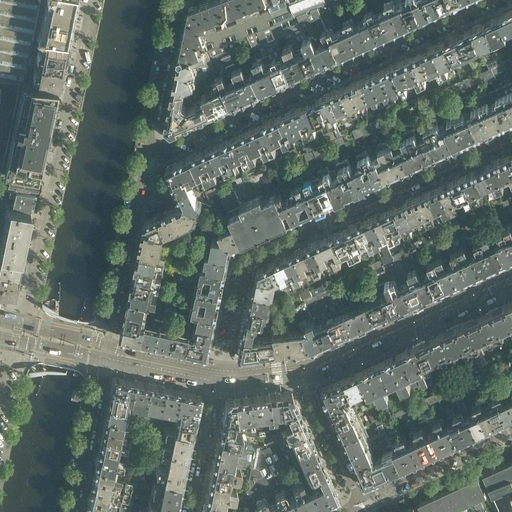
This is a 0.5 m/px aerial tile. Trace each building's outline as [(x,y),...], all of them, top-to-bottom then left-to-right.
[(74,0),(0,0),(0,78),(24,81),(33,35),(41,36),(66,40),(74,0)] [(275,24),(266,0),(207,0),(189,7),(189,9),(178,61),(207,50),(236,39),(257,31),(275,24)] [(266,0),(275,24),(281,22),(288,19),(295,16),(290,3),(288,0),(266,0)] [(324,0),(298,0),(290,3),(295,16),(297,15),(308,11),(311,10),(317,7),(326,4),(324,0)] [(410,23),(402,5),(402,4),(395,7),(394,5),(396,5),(393,0),(389,2),(400,28),(410,23)] [(421,18),(412,0),(407,0),(407,1),(410,1),(402,5),(410,23),(421,18)] [(431,14),(425,0),(412,0),(421,18),(431,14)] [(441,9),(436,0),(425,0),(431,14),(441,9)] [(451,4),(449,0),(436,0),(441,9),(451,4)] [(400,28),(389,2),(384,4),(386,8),(388,8),(389,9),(382,13),(390,32),(400,28)] [(320,64),(308,37),(303,27),(313,23),(322,19),(317,7),(311,10),(315,18),(312,20),(308,11),(297,15),(299,21),(291,25),(310,68),(320,64)] [(511,28),(511,9),(511,8),(505,11),(506,13),(497,16),(504,32),(511,28)] [(390,32),(382,13),(374,16),(373,14),(375,14),(373,9),(369,11),(380,37),(390,32)] [(380,37),(369,11),(363,14),(365,18),(367,17),(368,19),(361,22),(369,42),(380,37)] [(504,32),(497,16),(484,23),(492,41),(506,35),(504,32)] [(324,24),(322,19),(313,23),(315,28),(324,24)] [(369,42),(361,22),(353,26),(352,24),(354,23),(352,19),(348,21),(359,46),(369,42)] [(359,46),(348,21),(343,23),(345,27),(347,26),(348,28),(340,32),(349,51),(359,46)] [(281,22),(275,24),(281,37),(285,35),(289,45),(288,46),(301,73),(310,68),(291,25),(284,29),(281,22)] [(492,41),(484,23),(471,28),(479,47),(492,41)] [(280,38),(281,37),(275,24),(257,31),(280,82),(290,77),(282,60),(281,57),(280,54),(278,48),(278,46),(278,45),(278,44),(278,42),(278,41),(279,40),(279,39),(280,38)] [(339,56),(327,30),(326,28),(322,31),(326,40),(322,42),(329,60),(339,56)] [(349,51),(340,32),(333,35),(332,33),(333,32),(331,28),(327,30),(339,56),(349,51)] [(479,47),(471,28),(457,35),(466,53),(479,47)] [(280,82),(267,55),(257,31),(247,35),(254,51),(260,48),(264,56),(257,59),(270,87),(280,82)] [(329,60),(322,42),(317,45),(312,35),(308,37),(320,64),(329,60)] [(466,53),(457,35),(444,41),(452,59),(466,53)] [(68,50),(70,41),(66,40),(41,36),(40,41),(45,42),(44,46),(68,50)] [(252,74),(236,39),(207,50),(216,69),(219,77),(232,104),(260,91),(252,74)] [(452,59),(444,41),(431,46),(444,73),(450,70),(446,62),(452,59)] [(66,59),(68,50),(44,46),(43,51),(38,50),(37,54),(66,59)] [(301,73),(288,46),(283,48),(288,57),(282,60),(290,77),(301,73)] [(444,73),(431,46),(419,52),(427,71),(434,68),(438,76),(444,73)] [(206,73),(216,69),(207,50),(178,61),(171,92),(185,87),(208,78),(206,73)] [(429,73),(419,52),(410,56),(422,82),(426,81),(424,76),(429,73)] [(64,68),(66,59),(37,54),(37,59),(41,60),(40,64),(64,68)] [(422,82),(410,56),(400,60),(408,77),(414,74),(414,76),(418,84),(422,82)] [(502,63),(499,56),(486,62),(489,68),(502,63)] [(511,65),(511,59),(511,58),(503,62),(504,63),(506,68),(511,65)] [(270,87),(257,59),(253,61),(257,71),(252,74),(260,91),(270,87)] [(408,77),(400,60),(390,65),(399,83),(402,91),(407,89),(403,81),(401,80),(408,77)] [(494,74),(506,68),(504,63),(491,69),(494,74)] [(62,76),(64,68),(40,64),(39,69),(35,68),(34,73),(62,76)] [(399,83),(390,65),(380,69),(389,88),(391,87),(393,91),(395,92),(397,91),(395,85),(399,83)] [(389,88),(380,69),(371,74),(379,92),(382,90),(385,96),(388,95),(388,93),(387,89),(389,88)] [(482,80),(494,74),(491,69),(479,74),(482,80)] [(60,86),(62,76),(34,73),(33,77),(37,78),(37,82),(56,85),(60,86)] [(379,92),(371,74),(360,79),(368,97),(371,96),(373,100),(375,101),(378,100),(375,94),(379,92)] [(469,85),(482,80),(479,74),(467,80),(469,85)] [(232,104),(219,77),(214,79),(218,88),(213,90),(222,108),(232,104)] [(55,90),(56,85),(37,82),(24,81),(0,78),(0,174),(10,176),(10,174),(13,159),(40,165),(42,152),(41,152),(43,143),(44,143),(45,142),(44,141),(45,133),(46,133),(47,131),(44,130),(46,121),(49,122),(49,120),(48,120),(50,111),(51,111),(51,109),(50,109),(52,100),(53,100),(54,99),(53,98),(55,89),(55,90)] [(368,97),(360,79),(350,83),(358,101),(362,100),(365,106),(367,105),(368,102),(366,98),(368,97)] [(469,85),(467,80),(455,85),(458,91),(469,85)] [(358,101),(350,83),(340,88),(348,106),(350,105),(352,110),(354,111),(357,109),(354,103),(358,101)] [(458,91),(455,85),(443,91),(446,96),(458,91)] [(222,108),(213,90),(212,86),(207,88),(209,92),(203,95),(205,99),(205,100),(211,113),(222,108)] [(183,103),(186,90),(185,87),(171,92),(169,101),(181,110),(186,105),(183,103)] [(348,106),(340,88),(329,93),(338,111),(342,109),(344,115),(347,114),(348,111),(346,107),(348,106)] [(433,102),(446,96),(443,91),(431,96),(433,102)] [(338,111),(329,93),(319,97),(331,124),(337,121),(333,113),(338,111)] [(502,124),(494,106),(490,108),(488,102),(487,103),(482,94),(475,97),(479,106),(490,130),(502,124)] [(511,119),(511,113),(504,95),(496,98),(498,104),(494,106),(502,124),(511,119)] [(331,124),(319,97),(309,102),(317,120),(322,118),(326,126),(331,124)] [(211,113),(205,100),(188,107),(189,110),(186,113),(195,121),(211,113)] [(168,128),(181,110),(169,101),(164,126),(168,128)] [(317,120),(309,102),(299,106),(311,133),(316,130),(312,122),(317,120)] [(195,121),(186,113),(189,110),(188,107),(186,105),(181,110),(168,128),(171,131),(195,121)] [(311,133),(299,106),(288,111),(296,129),(301,127),(305,135),(311,133)] [(490,130),(479,106),(471,110),(474,115),(470,117),(478,135),(490,130)] [(296,129),(288,111),(278,116),(290,142),(295,140),(291,131),(296,129)] [(478,135),(470,117),(466,119),(463,113),(455,117),(466,141),(478,135)] [(290,142),(278,116),(268,120),(276,138),(281,136),(285,144),(290,142)] [(466,141),(455,117),(447,121),(449,126),(445,128),(453,146),(466,141)] [(276,138),(268,120),(258,125),(270,151),(275,149),(272,140),(276,138)] [(453,146),(445,128),(440,130),(436,120),(434,120),(428,122),(442,151),(453,146)] [(442,151),(428,122),(423,124),(422,127),(426,136),(422,138),(430,157),(442,151)] [(270,151),(258,125),(248,129),(257,147),(261,145),(265,153),(270,151)] [(257,147),(248,129),(239,134),(251,160),(256,158),(252,149),(257,147)] [(430,157),(422,138),(417,141),(413,131),(411,130),(405,132),(419,162),(430,157)] [(419,162),(405,132),(400,135),(399,137),(403,147),(399,149),(407,167),(419,162)] [(251,160),(239,134),(229,138),(237,156),(242,154),(245,162),(251,160)] [(327,142),(325,137),(315,142),(317,146),(327,142)] [(237,156),(229,138),(219,143),(231,169),(236,167),(232,159),(237,156)] [(407,167),(399,149),(394,151),(390,141),(388,140),(382,143),(395,172),(407,167)] [(231,169),(219,143),(209,147),(217,165),(222,163),(226,171),(231,169)] [(328,143),(323,145),(326,153),(331,150),(328,143)] [(395,172),(382,143),(377,145),(376,148),(380,157),(376,159),(384,178),(395,172)] [(217,165),(209,147),(199,152),(211,178),(216,176),(213,167),(217,165)] [(314,153),(312,149),(302,153),(305,158),(314,153)] [(384,178),(376,159),(372,161),(367,150),(361,152),(375,182),(384,178)] [(211,178),(199,152),(189,156),(198,174),(202,172),(206,180),(211,178)] [(375,182),(361,152),(356,155),(361,166),(357,168),(365,186),(375,182)] [(302,153),(296,156),(293,157),(295,162),(305,158),(302,153)] [(511,164),(508,155),(497,160),(504,176),(508,174),(511,182),(511,164)] [(198,174),(189,156),(180,160),(190,183),(195,181),(193,176),(198,174)] [(295,162),(293,157),(286,160),(284,161),(286,166),(295,162)] [(40,165),(13,159),(10,174),(38,179),(39,172),(41,165),(40,165)] [(365,186),(357,168),(353,170),(348,159),(342,161),(355,191),(365,186)] [(190,183),(180,160),(166,167),(177,192),(190,186),(191,187),(197,184),(195,181),(190,183)] [(504,176),(497,160),(485,165),(496,190),(503,187),(500,178),(504,176)] [(284,161),(276,165),(274,166),(276,170),(286,166),(284,161)] [(355,191),(342,161),(336,164),(341,175),(337,177),(345,195),(355,191)] [(496,190),(485,165),(474,170),(481,187),(485,185),(489,193),(496,190)] [(276,170),(274,166),(267,169),(265,170),(267,175),(276,170)] [(345,195),(337,177),(333,179),(328,168),(322,170),(323,174),(335,200),(345,195)] [(481,187),(474,170),(462,175),(474,200),(481,197),(477,189),(481,187)] [(335,200),(323,174),(319,176),(322,183),(317,186),(326,204),(335,200)] [(474,200),(462,175),(451,180),(458,197),(463,195),(466,203),(474,200)] [(23,189),(24,179),(10,177),(8,187),(23,189)] [(40,192),(42,182),(24,179),(23,189),(40,192)] [(316,208),(308,190),(303,192),(297,179),(293,181),(295,187),(307,212),(316,208)] [(458,197),(451,180),(440,185),(451,210),(458,207),(454,199),(458,197)] [(326,204),(317,186),(312,188),(309,181),(305,183),(308,190),(316,208),(317,208),(326,204)] [(451,210),(440,185),(428,190),(436,207),(440,205),(444,214),(451,210)] [(197,201),(191,187),(190,186),(177,192),(181,201),(182,202),(197,209),(200,202),(197,201)] [(288,221),(276,196),(276,195),(265,199),(263,193),(238,204),(230,186),(227,187),(217,191),(216,192),(231,224),(232,224),(241,242),(288,221)] [(307,212),(295,187),(291,189),(294,196),(289,198),(297,217),(307,212)] [(34,204),(36,195),(9,191),(9,195),(14,196),(14,200),(34,204)] [(438,213),(428,191),(417,196),(428,221),(435,217),(434,215),(438,213)] [(221,201),(217,192),(216,192),(209,195),(213,204),(221,201)] [(297,217),(289,198),(284,201),(281,194),(276,196),(288,221),(297,217)] [(428,221),(417,196),(406,201),(413,218),(417,216),(421,224),(428,221)] [(32,212),(34,204),(14,200),(13,204),(7,203),(6,207),(30,212),(32,212)] [(193,219),(197,209),(182,202),(181,201),(180,204),(172,208),(180,225),(193,219)] [(224,208),(221,201),(213,204),(216,212),(224,208)] [(413,218),(406,201),(394,206),(403,224),(406,231),(413,227),(409,219),(413,218)] [(30,212),(6,207),(0,205),(0,255),(20,260),(30,212)] [(403,224),(394,206),(384,210),(396,236),(402,233),(398,226),(403,224)] [(180,225),(172,208),(159,214),(167,231),(180,225)] [(396,236),(384,210),(374,215),(383,233),(387,231),(390,239),(396,236)] [(167,231),(159,214),(145,220),(143,229),(162,233),(167,231)] [(383,233),(374,215),(364,219),(376,245),(382,242),(378,235),(383,233)] [(376,245),(364,219),(354,224),(362,242),(364,247),(369,245),(370,248),(376,245)] [(476,229),(472,221),(461,226),(464,234),(476,229)] [(232,224),(231,224),(218,230),(223,242),(228,239),(231,246),(232,246),(241,242),(232,224)] [(362,242),(354,224),(344,229),(356,254),(361,252),(358,244),(362,242)] [(511,230),(509,225),(503,228),(511,247),(511,230)] [(511,256),(511,247),(503,228),(491,234),(495,243),(504,260),(511,256)] [(159,250),(160,242),(162,237),(161,237),(161,233),(162,233),(143,229),(138,251),(165,257),(167,251),(159,250)] [(356,254),(344,229),(334,233),(342,251),(347,249),(350,257),(356,254)] [(226,270),(230,250),(231,246),(228,239),(223,242),(218,230),(213,233),(210,248),(209,252),(206,251),(204,261),(207,261),(206,266),(226,270)] [(469,276),(457,249),(449,232),(426,242),(430,250),(434,260),(446,287),(469,276)] [(342,251),(334,233),(324,238),(336,263),(341,261),(338,253),(342,251)] [(504,260),(495,243),(490,245),(486,236),(480,239),(492,265),(504,260)] [(336,263),(324,238),(314,242),(322,260),(326,258),(330,266),(336,263)] [(492,265),(480,239),(474,242),(478,251),(473,253),(481,271),(492,265)] [(322,260),(314,242),(304,247),(316,272),(321,270),(318,262),(322,260)] [(414,250),(413,248),(412,246),(402,250),(404,255),(405,255),(414,250)] [(481,271),(473,253),(468,256),(464,246),(457,249),(469,276),(481,271)] [(316,272),(304,247),(294,251),(302,269),(305,277),(316,272)] [(436,295),(427,274),(415,247),(413,248),(414,250),(405,255),(407,259),(412,270),(425,300),(436,295)] [(395,259),(404,255),(402,250),(393,255),(395,259)] [(164,264),(165,257),(138,251),(135,263),(153,267),(154,262),(164,264)] [(302,269),(294,251),(284,256),(295,281),(301,279),(298,271),(302,269)] [(0,269),(17,273),(20,260),(0,255),(0,269)] [(394,259),(395,259),(393,255),(382,259),(384,264),(394,259)] [(425,300),(412,270),(406,273),(401,262),(407,259),(405,255),(404,255),(395,259),(394,259),(415,305),(425,300)] [(295,281),(284,256),(274,260),(281,277),(282,279),(286,277),(290,284),(295,281)] [(383,265),(384,264),(382,259),(372,264),(374,269),(383,265)] [(415,305),(394,259),(384,264),(383,265),(386,269),(391,267),(396,277),(390,280),(402,307),(403,310),(415,305)] [(281,277),(274,260),(257,268),(255,276),(274,280),(281,277)] [(446,287),(434,260),(428,263),(432,272),(427,274),(436,295),(445,291),(446,290),(446,289),(445,287),(446,287)] [(152,272),(153,267),(135,263),(133,275),(161,280),(162,274),(152,272)] [(364,273),(365,273),(372,270),(374,269),(372,264),(362,269),(364,273)] [(226,270),(206,266),(202,265),(199,276),(207,278),(207,275),(212,276),(211,279),(224,282),(226,270)] [(374,275),(386,269),(383,265),(374,269),(372,270),(374,275)] [(17,273),(0,269),(0,291),(3,292),(5,292),(7,292),(14,294),(18,277),(16,277),(17,273)] [(354,278),(358,276),(364,273),(362,269),(352,273),(354,278)] [(386,271),(375,276),(377,282),(388,276),(386,271)] [(344,283),(351,280),(354,278),(352,273),(342,278),(344,283)] [(159,287),(161,280),(133,275),(131,286),(148,290),(149,285),(159,287)] [(222,293),(224,282),(211,279),(211,282),(206,281),(207,278),(199,276),(197,288),(222,293)] [(271,295),(273,284),(274,280),(255,276),(252,291),(271,295)] [(358,276),(354,278),(351,280),(353,284),(361,281),(358,276)] [(339,285),(344,283),(342,278),(332,283),(334,287),(339,285)] [(402,307),(390,280),(384,283),(387,290),(390,291),(383,294),(391,312),(402,307)] [(334,287),(332,283),(322,287),(324,292),(331,289),(334,287)] [(365,324),(356,305),(349,309),(339,285),(334,287),(331,289),(342,312),(350,330),(351,330),(351,332),(364,326),(363,325),(365,324)] [(147,294),(148,290),(131,286),(128,297),(146,301),(156,303),(157,297),(147,294)] [(324,292),(322,287),(312,292),(314,297),(318,295),(324,292)] [(219,304),(222,293),(197,288),(195,299),(202,300),(203,298),(207,299),(207,301),(219,304)] [(350,330),(342,312),(331,289),(324,292),(318,295),(329,318),(337,336),(340,335),(341,337),(346,334),(345,333),(350,330)] [(268,309),(271,295),(252,291),(249,305),(268,309)] [(294,306),(292,301),(287,291),(286,298),(290,299),(287,313),(292,308),(294,306)] [(314,297),(312,292),(302,296),(305,301),(314,297)] [(391,312),(383,294),(382,293),(369,299),(378,318),(391,312)] [(337,336),(329,318),(318,295),(314,297),(305,301),(307,306),(313,320),(324,343),(325,342),(330,342),(333,340),(337,336)] [(294,306),(305,301),(302,296),(292,301),(294,306)] [(144,312),(146,301),(128,297),(126,308),(144,312)] [(217,315),(219,304),(207,301),(206,304),(201,303),(202,300),(195,299),(192,310),(199,312),(217,315)] [(378,318),(369,299),(356,305),(365,324),(378,318)] [(324,343),(313,320),(307,306),(305,301),(294,306),(292,308),(294,312),(298,310),(306,328),(302,330),(311,349),(324,343)] [(511,306),(510,301),(497,307),(506,327),(511,324),(511,326),(511,306)] [(267,314),(268,309),(249,305),(247,319),(258,321),(262,322),(263,321),(265,314),(266,315),(267,314)] [(177,307),(173,306),(170,306),(169,311),(168,314),(176,315),(176,312),(177,307)] [(506,327),(497,307),(485,313),(499,343),(511,338),(506,327)] [(142,323),(144,312),(126,308),(123,323),(136,326),(137,325),(141,326),(142,323)] [(215,327),(217,315),(199,312),(197,322),(197,323),(215,327)] [(501,347),(499,343),(485,313),(474,318),(483,338),(487,336),(494,351),(501,347)] [(478,340),(483,338),(474,318),(461,324),(477,358),(485,355),(478,340)] [(253,337),(255,326),(257,326),(258,321),(247,319),(243,335),(253,337)] [(211,342),(215,327),(197,323),(197,322),(191,321),(189,332),(191,332),(195,333),(195,334),(195,337),(198,338),(198,339),(211,342)] [(142,340),(146,323),(145,324),(142,323),(141,326),(137,325),(136,326),(123,323),(120,336),(142,340)] [(157,344),(161,326),(146,323),(142,340),(157,344)] [(477,358),(461,324),(449,329),(458,349),(463,347),(468,358),(471,356),(472,360),(469,361),(473,369),(481,366),(477,358)] [(172,347),(175,329),(161,326),(157,344),(172,347)] [(187,350),(191,332),(189,332),(175,329),(172,347),(187,350)] [(458,349),(449,329),(437,335),(451,365),(459,362),(454,351),(458,349)] [(311,349),(302,330),(274,333),(274,335),(277,353),(311,349)] [(209,352),(211,342),(198,339),(198,338),(195,337),(195,334),(195,333),(191,332),(187,350),(209,354),(209,352)] [(260,355),(258,337),(253,337),(243,335),(241,344),(239,343),(236,355),(241,360),(257,358),(256,355),(260,355)] [(277,353),(274,335),(258,337),(260,355),(263,354),(263,355),(276,354),(276,353),(277,353)] [(451,365),(437,335),(425,340),(434,360),(439,357),(444,369),(451,365)] [(434,360),(425,340),(413,345),(427,376),(435,373),(430,362),(434,360)] [(427,376),(413,345),(402,350),(412,372),(418,369),(418,372),(422,381),(428,379),(427,376)] [(412,372),(402,350),(396,353),(393,354),(393,355),(391,356),(406,389),(411,386),(407,377),(404,376),(412,372)] [(406,389),(391,356),(389,356),(386,357),(386,358),(380,361),(390,382),(397,379),(397,382),(401,391),(406,389)] [(390,382),(380,361),(369,366),(384,399),(389,396),(385,387),(383,386),(390,382)] [(384,399),(369,366),(368,365),(358,370),(358,371),(365,387),(368,393),(376,389),(375,392),(379,401),(384,399)] [(471,378),(483,372),(481,367),(469,373),(471,378)] [(365,387),(358,371),(344,377),(351,393),(365,387)] [(131,397),(134,379),(113,375),(110,388),(125,391),(124,393),(128,394),(128,397),(131,397)] [(351,393),(344,377),(332,382),(336,391),(338,390),(342,398),(344,397),(351,393)] [(145,401),(149,382),(134,379),(131,397),(131,398),(145,401)] [(160,404),(164,386),(149,382),(145,401),(160,404)] [(342,398),(338,390),(336,391),(332,382),(322,387),(330,407),(345,400),(344,397),(342,398)] [(462,412),(467,410),(455,385),(445,390),(457,414),(467,437),(477,432),(470,416),(468,413),(463,415),(462,412)] [(175,407),(179,389),(164,386),(160,404),(175,407),(175,406),(175,407)] [(83,398),(84,391),(85,389),(75,387),(73,396),(83,398)] [(126,408),(128,397),(128,394),(124,393),(125,391),(110,388),(107,404),(126,408)] [(198,406),(200,396),(198,393),(179,389),(175,407),(179,407),(180,405),(182,405),(183,403),(198,406)] [(298,406),(294,399),(292,392),(291,390),(282,391),(283,392),(280,392),(282,413),(286,412),(290,421),(294,422),(303,418),(298,406)] [(282,413),(280,392),(280,391),(269,392),(269,393),(268,393),(272,420),(276,420),(276,415),(274,414),(282,413)] [(426,399),(435,394),(434,391),(422,396),(424,400),(426,399)] [(272,420),(268,393),(257,395),(259,416),(267,415),(266,416),(266,421),(272,420)] [(511,416),(511,405),(509,398),(504,401),(501,393),(496,396),(506,419),(511,416)] [(439,401),(436,394),(435,394),(426,399),(430,405),(439,401)] [(259,416),(257,395),(246,396),(249,423),(254,422),(253,418),(252,417),(259,416)] [(249,423),(246,396),(234,398),(237,418),(245,417),(243,419),(244,424),(249,423)] [(413,405),(424,400),(422,396),(411,401),(413,405)] [(506,419),(496,396),(491,398),(494,405),(489,407),(497,423),(506,419)] [(237,418),(234,398),(228,399),(226,400),(222,418),(234,421),(237,421),(237,418)] [(413,405),(411,401),(410,398),(399,403),(400,406),(402,410),(413,405)] [(353,415),(346,401),(345,400),(330,407),(337,422),(353,415)] [(195,421),(198,406),(183,403),(182,405),(180,405),(179,407),(177,417),(195,421)] [(497,423),(489,407),(484,410),(481,403),(476,405),(487,428),(497,423)] [(123,419),(125,409),(126,408),(107,404),(104,415),(123,419)] [(487,428),(476,405),(471,407),(475,414),(470,416),(477,432),(487,428)] [(391,415),(402,410),(400,406),(390,411),(391,415)] [(364,426),(358,414),(358,412),(353,415),(337,422),(343,436),(364,426)] [(467,437),(457,414),(452,416),(455,423),(450,425),(457,441),(467,437)] [(130,427),(131,421),(123,419),(104,415),(102,425),(121,429),(122,425),(130,427)] [(394,427),(389,416),(387,417),(380,420),(385,431),(394,427)] [(193,433),(195,421),(177,417),(175,430),(193,433)] [(233,429),(234,421),(222,418),(220,428),(230,431),(233,429)] [(289,435),(307,427),(303,418),(294,422),(290,421),(289,423),(283,426),(282,428),(270,434),(274,442),(289,435)] [(457,441),(450,425),(449,424),(445,426),(441,419),(437,421),(448,446),(457,441)] [(448,446),(437,421),(432,424),(435,431),(431,433),(439,450),(448,446)] [(130,431),(121,429),(102,425),(100,435),(128,440),(130,431)] [(371,441),(370,439),(364,426),(343,436),(350,450),(366,443),(371,441)] [(193,433),(175,430),(164,427),(163,433),(171,434),(170,439),(191,443),(193,433)] [(313,441),(307,427),(289,435),(295,450),(313,441)] [(241,438),(242,433),(241,432),(234,431),(233,429),(230,431),(220,428),(218,438),(245,444),(246,439),(241,438)] [(439,450),(431,433),(426,435),(423,428),(418,430),(429,454),(439,450)] [(429,454),(418,430),(413,432),(417,439),(412,442),(420,459),(429,454)] [(274,442),(270,434),(262,438),(263,447),(273,443),(274,442)] [(126,451),(128,440),(100,435),(98,445),(117,449),(126,451)] [(420,459),(412,442),(407,444),(404,437),(399,439),(411,463),(420,459)] [(285,471),(283,466),(281,461),(279,456),(273,443),(263,447),(262,448),(245,444),(218,438),(214,458),(231,462),(248,466),(241,502),(289,480),(285,471)] [(188,453),(191,443),(170,439),(169,444),(161,442),(160,447),(188,453)] [(411,463),(399,439),(395,441),(398,448),(393,450),(394,452),(401,468),(411,463)] [(320,456),(313,441),(295,450),(302,465),(320,456)] [(373,457),(366,443),(350,450),(356,464),(372,457),(373,457)] [(116,454),(117,449),(98,445),(96,455),(123,460),(125,455),(116,454)] [(186,462),(188,453),(160,447),(159,452),(167,454),(166,458),(186,462)] [(401,468),(394,452),(383,457),(390,473),(401,468)] [(122,466),(123,460),(96,455),(94,464),(115,469),(116,464),(122,466)] [(327,471),(320,456),(302,465),(308,477),(311,478),(317,476),(327,471)] [(390,473),(383,457),(374,461),(372,457),(356,464),(365,484),(390,473)] [(184,472),(186,462),(166,458),(165,463),(157,461),(156,467),(184,472)] [(230,467),(231,462),(214,458),(212,469),(239,475),(240,471),(239,469),(230,467)] [(511,511),(511,460),(483,474),(484,476),(492,494),(493,493),(511,485),(511,490),(511,491),(511,494),(511,511)] [(114,472),(115,469),(94,464),(92,473),(119,479),(120,474),(114,472)] [(182,482),(184,472),(156,467),(155,473),(161,474),(161,477),(182,482)] [(238,479),(239,475),(212,469),(210,478),(227,482),(228,478),(236,480),(238,479)] [(338,497),(327,471),(317,476),(328,501),(338,497)] [(90,484),(117,490),(118,486),(125,486),(124,489),(129,491),(129,492),(134,493),(136,483),(119,479),(92,473),(90,484)] [(328,501),(317,476),(311,478),(315,486),(311,488),(319,505),(328,501)] [(180,492),(182,482),(161,477),(160,482),(153,481),(153,484),(152,486),(180,492)] [(485,511),(480,498),(486,495),(478,477),(468,481),(476,500),(480,508),(481,511),(485,511)] [(226,487),(227,482),(210,478),(207,488),(235,494),(236,491),(234,488),(226,487)] [(481,511),(480,508),(476,500),(468,481),(458,486),(466,504),(473,501),(477,511),(481,511)] [(319,505),(311,488),(306,491),(302,482),(298,484),(309,510),(319,505)] [(171,511),(148,507),(149,501),(158,503),(159,498),(160,494),(151,492),(152,486),(137,483),(133,504),(131,511),(171,511)] [(129,492),(129,493),(124,493),(123,496),(117,493),(117,490),(90,484),(87,494),(115,500),(121,501),(132,504),(134,493),(129,492)] [(305,511),(309,510),(298,484),(292,487),(296,495),(292,497),(298,511),(305,511)] [(178,502),(180,492),(152,486),(151,492),(160,494),(159,498),(178,502)] [(462,511),(460,507),(466,504),(458,486),(448,490),(457,509),(458,511),(462,511)] [(234,498),(235,494),(207,488),(205,498),(223,502),(224,498),(232,500),(234,498)] [(458,511),(457,509),(448,490),(439,495),(446,511),(449,511),(453,510),(454,511),(458,511)] [(298,511),(292,497),(286,500),(287,498),(285,492),(282,491),(279,493),(287,511),(298,511)] [(287,511),(279,493),(275,495),(274,497),(277,502),(279,503),(274,506),(276,511),(287,511)] [(114,505),(115,500),(87,494),(85,504),(107,509),(108,504),(114,505)] [(446,511),(439,495),(429,499),(434,511),(446,511)] [(171,511),(175,511),(178,502),(159,498),(158,503),(149,501),(148,507),(171,511)] [(219,511),(220,511),(223,502),(205,498),(203,508),(219,511)] [(434,511),(429,499),(419,504),(422,511),(434,511)] [(276,511),(274,506),(268,508),(269,506),(266,500),(264,500),(260,501),(265,511),(276,511)] [(121,511),(131,511),(133,504),(132,504),(121,501),(119,511),(121,511)] [(265,511),(260,501),(257,503),(256,505),(259,511),(261,511),(259,511),(265,511)]
